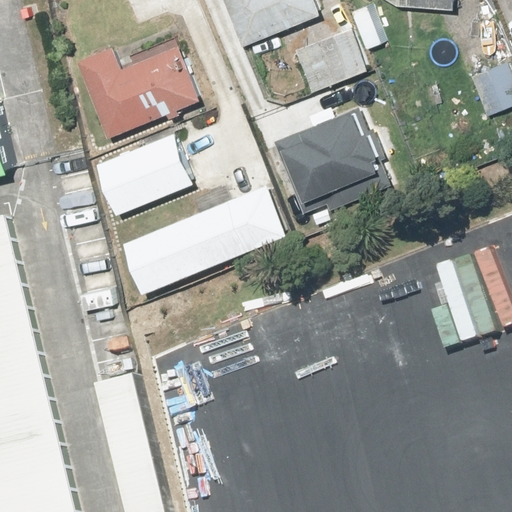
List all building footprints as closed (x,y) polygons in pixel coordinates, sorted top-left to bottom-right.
[(230,0),(248,45),(327,14),(321,0),(230,0)] [(300,50),(317,91),(342,81),(351,104),(380,92),(370,69),(373,68),(356,27),(300,50)] [(83,60),(114,137),(174,113),(176,117),(187,113),(185,109),(207,100),(185,45),(128,67),(119,46),(83,60)] [(511,60),(478,74),(494,113),(511,106),(511,60)] [(373,96),(276,136),(305,208),(336,196),(340,205),(407,178),(373,96)] [(0,173),(17,170),(0,98),(0,173)] [(216,123),(194,131),(202,152),(224,144),(216,123)] [(185,129),(107,159),(128,211),(205,181),(185,129)] [(271,174),(129,237),(153,291),(295,228),(271,174)] [(0,222),(0,511),(81,511),(12,220),(0,222)] [(175,511),(143,376),(101,386),(130,511),(175,511)]
